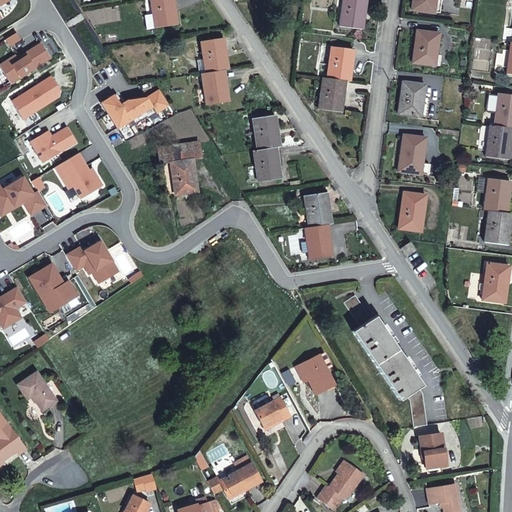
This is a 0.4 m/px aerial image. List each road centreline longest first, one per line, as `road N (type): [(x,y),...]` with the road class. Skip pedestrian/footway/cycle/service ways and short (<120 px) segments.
road 1 (residential): [(404,266),(283,278),(233,217),(148,264),(125,241),(125,226)]
road 2 (residential): [(125,226),(128,199),(77,112),(79,75),(35,7)]
road 3 (residential): [(361,203),(226,0)]
road 4 (residential): [(268,511),(325,432),(341,424),(379,435),(408,511)]
road 5 (residential): [(391,0),(361,203)]
road 6 (residential): [(511,430),(404,266)]
road 7 (unknown): [(362,272),(436,389)]
road 8 (residential): [(0,269),(80,222),(125,226)]
